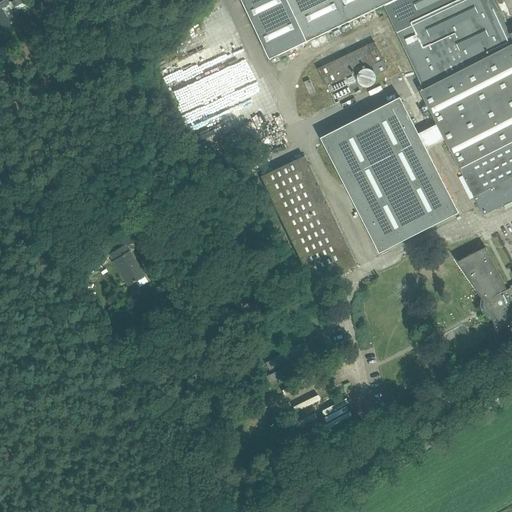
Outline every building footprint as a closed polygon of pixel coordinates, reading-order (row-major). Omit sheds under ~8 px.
[(0,0),(0,33),(10,27),(0,8),(7,4),(4,0),(0,0)] [(22,0),(16,0),(10,3),(13,9),(24,3),(22,0)] [(241,0),(270,59),(384,6),(397,33),(418,80),(423,90),(420,92),(437,125),(445,140),(460,170),(460,169),(484,215),(493,211),(511,200),(511,34),(511,35),(494,0),(241,0)] [(205,51),(158,70),(166,89),(204,73),(203,72),(243,55),(234,33),(203,46),(205,51)] [(388,70),(382,58),(375,43),(318,70),(326,87),(372,65),(377,75),(388,70)] [(186,123),(253,96),(245,76),(203,93),(202,93),(195,96),(193,92),(186,95),(185,93),(175,97),(186,123)] [(302,82),(309,95),(315,91),(309,79),(302,82)] [(445,140),(437,125),(419,134),(401,98),(321,139),(380,254),(459,213),(427,149),(445,140)] [(304,157),(260,177),(312,286),(355,266),(304,157)] [(459,177),(466,191),(470,189),(463,175),(459,177)] [(133,231),(131,227),(118,236),(122,243),(131,238),(128,234),(133,231)] [(511,297),(511,296),(508,291),(508,290),(507,290),(485,246),(456,261),(485,302),(484,304),(484,307),(485,309),(486,312),(487,314),(489,315),(491,316),(492,317),(498,333),(511,325),(511,297)] [(124,247),(110,255),(114,262),(113,262),(128,286),(134,281),(138,287),(147,282),(143,276),(129,253),(128,253),(124,247)]
